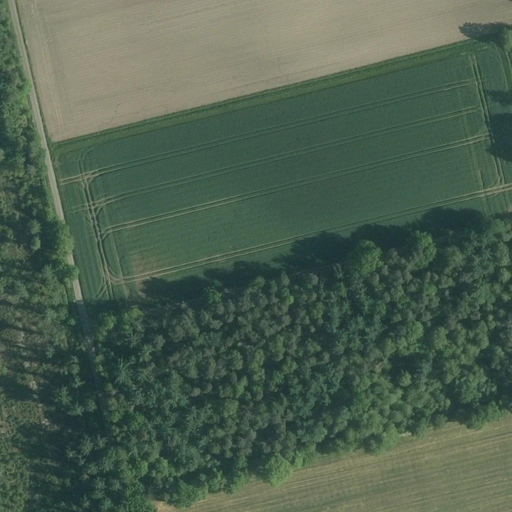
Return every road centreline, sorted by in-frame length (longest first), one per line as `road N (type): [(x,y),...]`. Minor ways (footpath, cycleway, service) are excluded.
road 1 (unclassified): [(120,511),(9,0)]
road 2 (track): [(84,332),(511,222)]
